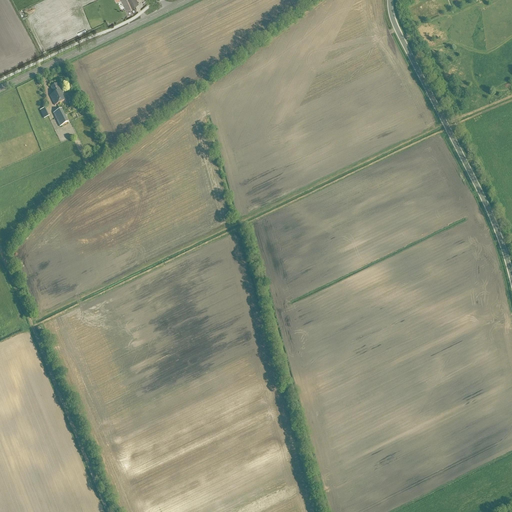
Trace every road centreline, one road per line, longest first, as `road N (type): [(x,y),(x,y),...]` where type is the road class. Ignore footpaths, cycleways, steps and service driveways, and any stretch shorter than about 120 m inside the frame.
road 1 (unclassified): [(511,278),(488,209),(396,29),(390,0)]
road 2 (track): [(30,322),(108,511)]
road 3 (secondary): [(0,89),(165,10)]
